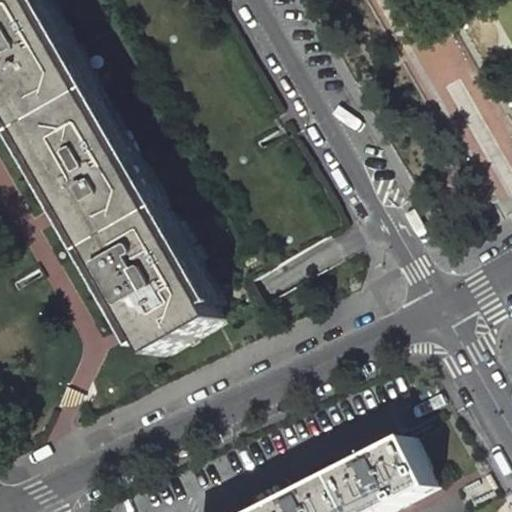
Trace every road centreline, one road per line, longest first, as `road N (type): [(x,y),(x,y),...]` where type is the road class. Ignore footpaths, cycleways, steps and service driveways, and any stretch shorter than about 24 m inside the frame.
road 1 (residential): [(7,511),(442,309)]
road 2 (residential): [(256,0),(442,309)]
road 3 (residential): [(442,309),(511,433)]
